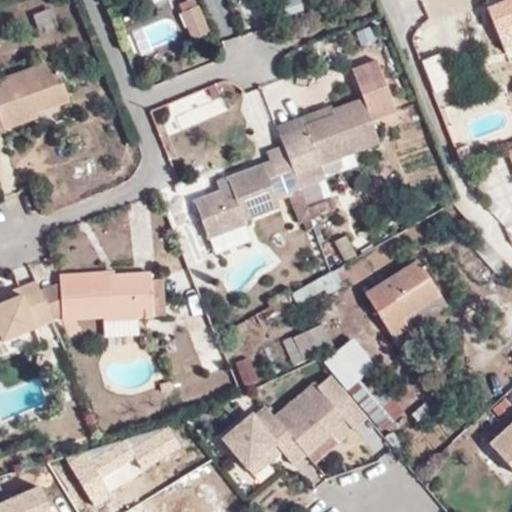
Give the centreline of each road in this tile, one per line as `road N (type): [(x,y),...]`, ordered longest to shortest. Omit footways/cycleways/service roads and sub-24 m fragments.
road 1 (residential): [(93,0),(155,177),(0,244)]
road 2 (residential): [(386,0),(460,186)]
